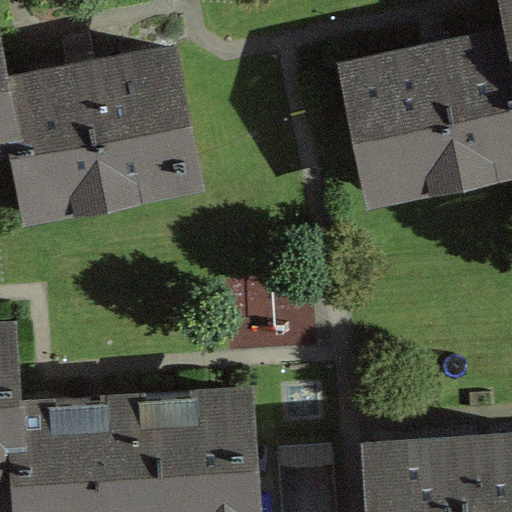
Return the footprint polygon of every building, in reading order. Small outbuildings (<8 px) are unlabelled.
[(511,0),(495,0),(501,25),(511,77),(511,0)] [(511,177),(511,77),(501,25),(335,61),(367,209),(511,177)] [(6,146),(22,142),(9,76),(0,34),(0,158),(9,157),(6,146)] [(6,146),(9,157),(23,227),(205,189),(174,42),(9,76),(22,142),(6,146)] [(7,450),(30,448),(26,401),(20,318),(0,319),(0,477),(9,477),(7,450)] [(7,450),(9,477),(11,511),(263,511),(254,384),(26,401),(30,448),(7,450)] [(511,511),(511,430),(360,442),(365,511),(511,511)]
